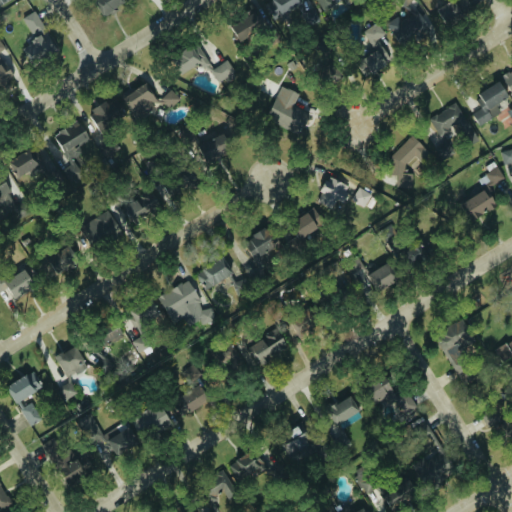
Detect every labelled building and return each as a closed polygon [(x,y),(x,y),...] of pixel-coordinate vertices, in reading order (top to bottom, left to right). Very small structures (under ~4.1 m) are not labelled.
[(121,3),(119,0),(89,0),(89,1),(99,17),(121,3)] [(296,1),(297,0),(271,0),(263,7),(274,22),(298,4),(296,1)] [(315,0),(322,11),(340,0),(342,3),(347,0),(315,0)] [(443,26),(459,17),(450,1),(434,11),(443,26)] [(308,25),(318,20),(313,11),(303,16),(308,25)] [(28,35),(42,31),(35,12),(22,17),(28,35)] [(227,26),(235,41),(261,27),(253,12),(227,26)] [(399,48),(428,32),(417,12),(399,21),(396,17),(385,23),(399,48)] [(369,75),(395,52),(369,23),(350,40),(363,55),(356,61),(369,75)] [(21,46),(33,66),(55,52),(43,33),(21,46)] [(200,68),(208,65),(196,43),(169,57),(178,74),(197,63),(200,68)] [(234,74),(224,60),(209,71),(218,85),(234,74)] [(0,87),(6,85),(3,79),(9,77),(2,61),(0,61),(0,87)] [(511,71),(502,78),(511,95),(511,71)] [(475,95),(482,105),(470,114),(478,126),(499,112),(494,104),(506,96),(496,80),(475,95)] [(136,119),(157,103),(141,81),(120,97),(136,119)] [(297,134),(306,113),(291,106),(297,94),(279,86),(264,119),(297,134)] [(178,99),(168,89),(159,99),(169,109),(178,99)] [(108,99),(86,111),(97,131),(119,119),(108,99)] [(428,117),(443,147),(451,143),(444,129),(454,124),(466,146),(475,141),(456,103),(428,117)] [(67,162),(81,155),(76,144),(86,139),(77,121),(53,132),(67,162)] [(193,146),(204,170),(238,154),(228,131),(193,146)] [(395,187),(409,188),(411,176),(402,168),(413,156),(425,168),(427,152),(409,135),(389,156),(387,175),(396,176),(395,187)] [(41,160),(29,145),(5,163),(17,178),(41,160)] [(511,161),(511,148),(499,151),(502,164),(511,161)] [(143,159),(145,172),(157,171),(156,157),(143,159)] [(154,179),(165,198),(198,179),(187,160),(154,179)] [(482,190),(459,202),(468,219),(494,205),(485,188),(502,179),(492,162),(484,167),(487,173),(476,179),(482,190)] [(347,185),(324,176),(315,202),(331,208),(333,202),(340,205),(347,185)] [(0,206),(13,198),(0,178),(0,206)] [(115,206),(126,224),(157,205),(147,188),(115,206)] [(351,201),(362,206),(368,193),(358,188),(351,201)] [(77,221),(107,203),(119,223),(89,241),(77,221)] [(311,210),(287,219),(294,238),(319,229),(311,210)] [(258,272),(266,267),(259,254),(268,250),(271,255),(281,250),(267,225),(240,239),(258,272)] [(45,250),(70,237),(80,256),(55,269),(45,250)] [(397,252),(408,269),(427,256),(417,240),(397,252)] [(234,273),(225,255),(192,271),(201,289),(234,273)] [(363,269),(355,256),(344,264),(352,276),(363,269)] [(25,259),(37,279),(12,294),(5,282),(0,285),(0,268),(1,268),(4,273),(25,259)] [(373,291),(395,281),(387,263),(365,273),(373,291)] [(247,287),(244,278),(232,283),(235,291),(247,287)] [(214,319),(208,307),(203,310),(186,280),(156,297),(169,320),(191,307),(202,326),(214,319)] [(153,314),(147,300),(127,309),(133,323),(153,314)] [(296,338),(316,320),(304,307),(284,325),(296,338)] [(121,335),(114,324),(99,334),(106,345),(121,335)] [(260,367),(285,344),(270,328),(245,351),(260,367)] [(130,341),(137,354),(150,347),(143,334),(130,341)] [(500,361),(511,354),(511,338),(493,349),(500,361)] [(52,358),(66,380),(86,367),(71,345),(52,358)] [(243,372),(238,348),(216,354),(218,363),(225,361),(229,375),(243,372)] [(112,366),(103,357),(93,367),(102,375),(112,366)] [(180,373),(187,381),(197,371),(190,364),(180,373)] [(14,404),(41,385),(30,370),(3,388),(14,404)] [(388,403),(396,399),(382,376),(363,388),(372,404),(384,397),(388,403)] [(64,400),(75,392),(68,381),(56,388),(64,400)] [(207,398),(196,384),(170,404),(181,418),(207,398)] [(395,402),(402,415),(415,407),(407,394),(395,402)] [(331,425),(357,413),(349,396),(323,408),(331,425)] [(26,426),(39,421),(31,403),(19,408),(26,426)] [(133,413),(139,435),(166,428),(161,407),(133,413)] [(499,422),(492,411),(480,419),(487,430),(499,422)] [(511,424),(501,428),(506,440),(511,437),(511,424)] [(114,457),(135,444),(125,427),(118,432),(115,428),(102,436),(114,457)] [(308,447),(298,427),(277,438),(287,457),(308,447)] [(41,446),(48,459),(59,453),(52,440),(41,446)] [(94,468),(91,462),(90,463),(84,453),(61,465),(69,482),(94,468)] [(258,456),(250,460),(246,453),(226,465),(239,486),(266,470),(258,456)] [(424,463),(422,458),(410,464),(423,489),(453,474),(443,453),(424,463)] [(232,491),(222,470),(205,478),(211,493),(204,496),(207,502),(232,491)] [(380,495),(391,511),(416,495),(405,478),(380,495)] [(0,509),(10,504),(0,486),(0,509)]
